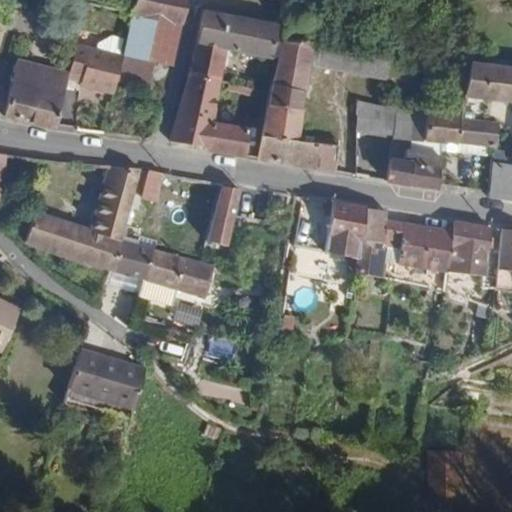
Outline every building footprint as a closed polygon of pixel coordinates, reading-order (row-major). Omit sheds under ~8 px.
[(132,0),(130,13),(179,24),(184,0),(132,0)] [(202,8),(194,42),(218,48),(266,57),(271,37),(279,38),(282,25),(202,8)] [(130,13),(121,52),(170,62),(179,24),(130,13)] [(313,22),(284,16),(282,25),(279,38),(310,44),(313,22)] [(310,44),(279,38),(260,134),(291,139),(293,138),(293,134),(306,63),(310,44)] [(73,42),(65,73),(65,76),(77,79),(76,83),(111,91),(120,54),(73,42)] [(194,42),(188,70),(215,77),(218,48),(194,42)] [(330,47),(310,44),(306,63),(327,66),(330,47)] [(386,56),(330,47),(327,66),(327,70),(355,74),(355,76),(382,80),(386,56)] [(0,113),(51,126),(65,76),(65,73),(12,60),(4,88),(1,87),(0,88),(0,113)] [(511,69),(466,64),(456,117),(483,120),(487,98),(511,100),(511,69)] [(188,70),(167,140),(202,144),(203,147),(240,154),(244,129),(242,128),(212,123),(210,121),(215,77),(188,70)] [(412,111),(359,103),(356,104),(355,127),(408,137),(412,111)] [(412,111),(408,137),(408,139),(421,141),(424,112),(412,111)] [(456,117),(424,112),(421,141),(437,143),(442,144),(452,145),(453,144),(456,117)] [(483,120),(456,117),(453,144),(482,147),(492,149),(493,122),(483,120)] [(260,134),(256,157),(287,163),(291,139),(260,134)] [(291,139),(287,163),(309,167),(310,157),(312,149),(313,142),(293,138),(291,139)] [(401,150),(399,162),(425,167),(427,157),(436,158),(437,143),(421,141),(408,139),(406,150),(401,150)] [(312,149),(310,157),(332,159),(332,146),(313,142),(312,149)] [(452,145),(442,144),(441,151),(442,152),(481,157),(482,147),(453,144),(452,145)] [(387,160),(382,180),(434,188),(436,158),(427,157),(425,167),(399,162),(387,160)] [(489,164),(487,196),(508,200),(511,167),(511,166),(504,165),(492,163),(489,164)] [(134,168),(105,165),(93,209),(97,211),(97,216),(92,231),(86,229),(31,209),(20,242),(104,269),(114,238),(134,168)] [(158,172),(145,170),(140,199),(154,202),(158,172)] [(237,184),(219,182),(216,212),(232,215),(233,212),(237,184)] [(382,209),(327,201),(320,252),(354,257),(353,272),(372,275),(378,239),(396,240),(393,263),(481,277),(486,227),(449,219),(448,229),(380,220),(382,209)] [(97,211),(93,209),(86,229),(92,231),(97,216),(97,211)] [(511,248),(509,248),(510,226),(496,225),(494,267),(511,267),(511,248)] [(114,238),(104,269),(107,270),(138,279),(146,255),(148,248),(132,243),(128,243),(114,238)] [(146,255),(138,279),(147,281),(174,290),(176,289),(181,269),(189,270),(191,269),(194,260),(148,248),(146,255)] [(208,264),(194,260),(191,269),(189,270),(181,269),(176,289),(199,296),(208,264)] [(147,281),(138,279),(134,295),(142,298),(147,281)] [(0,301),(0,344),(15,310),(15,308),(0,301)] [(159,354),(182,361),(189,333),(166,326),(159,354)] [(76,350),(74,357),(103,363),(104,357),(76,350)] [(74,357),(65,390),(131,406),(140,365),(104,357),(103,363),(74,357)] [(431,452),(429,499),(457,499),(458,453),(431,452)]
